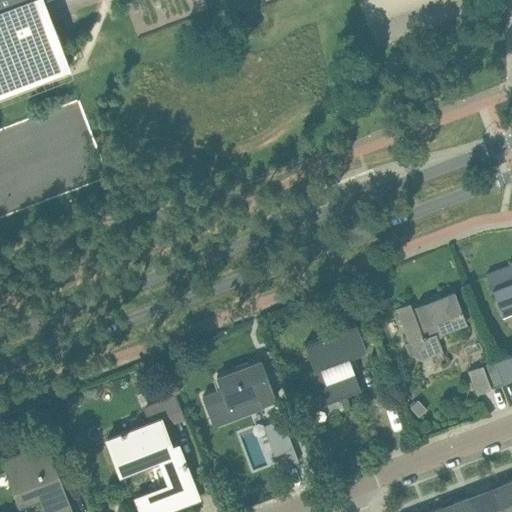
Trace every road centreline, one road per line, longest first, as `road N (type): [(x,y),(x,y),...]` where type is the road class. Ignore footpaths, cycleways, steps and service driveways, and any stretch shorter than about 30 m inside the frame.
road 1 (tertiary): [(511,141),(0,336)]
road 2 (tertiary): [(0,369),(511,175)]
road 3 (residential): [(351,489),(511,428)]
